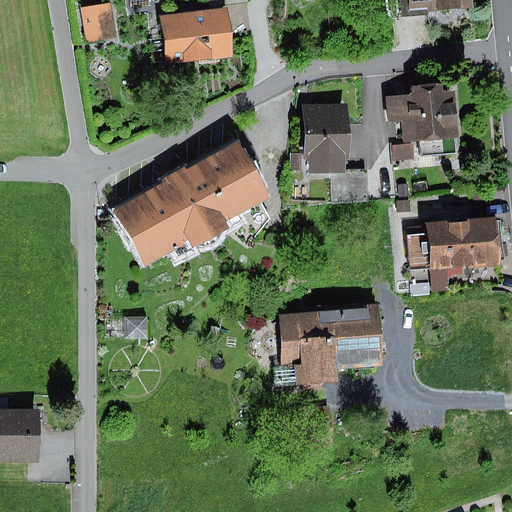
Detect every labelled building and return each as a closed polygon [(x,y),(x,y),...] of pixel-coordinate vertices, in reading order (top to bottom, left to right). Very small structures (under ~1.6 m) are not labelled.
[(243,0),(205,0),(207,8),(244,3),(243,0)] [(464,0),(402,0),(403,6),(424,5),(424,8),(465,6),(464,0)] [(107,6),(81,10),(86,40),(100,38),(96,17),(108,15),(107,6)] [(226,54),(221,12),(191,16),(190,10),(180,11),(181,17),(161,19),(166,61),(226,54)] [(411,97),(386,99),(388,122),(401,121),(403,141),(418,140),(419,156),(452,154),(447,94),(435,95),(434,86),(410,88),(411,97)] [(340,107),(304,108),(305,155),(308,155),(309,173),(330,173),(338,173),(338,171),(340,171),(340,107)] [(165,183),(116,212),(144,262),(185,238),(188,243),(192,246),(198,248),(203,248),(209,246),(213,243),(216,239),(218,233),(219,227),(247,247),(266,222),(252,212),(247,203),(257,198),(229,148),(179,176),(177,173),(164,180),(165,183)] [(365,170),(340,171),(338,171),(338,173),(330,173),(330,204),(365,201),(365,170)] [(485,222),(425,227),(426,236),(406,238),(410,287),(425,285),(426,292),(491,286),(488,262),(489,262),(485,222)] [(376,310),(281,317),(283,383),(329,379),(328,364),(374,361),(372,340),(379,339),(376,310)] [(144,319),(124,319),(124,339),(144,339),(144,319)] [(326,411),(281,415),(283,449),(329,445),(326,411)] [(34,414),(0,414),(0,458),(34,459),(34,414)]
